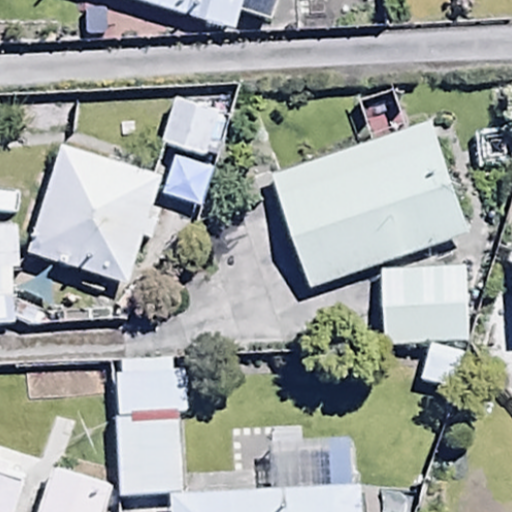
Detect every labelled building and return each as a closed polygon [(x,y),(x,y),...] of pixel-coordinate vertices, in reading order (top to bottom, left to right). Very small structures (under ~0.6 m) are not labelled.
[(243,0),(122,0),(231,37),(243,0)] [(224,118),(174,105),(161,155),(210,169),(224,118)] [(432,126),(270,179),(307,295),(469,243),(432,126)] [(163,182),(60,151),(28,259),(131,290),(143,248),(151,250),(159,223),(152,221),(163,182)] [(14,273),(0,273),(0,331),(15,331),(14,273)] [(464,274),(379,278),(383,350),(467,346),(464,274)] [(172,511),(363,511),(362,489),(253,494),(252,478),(182,481),(180,444),(190,444),(186,364),(114,367),(120,503),(172,500),(172,511)] [(0,511),(15,511),(26,482),(0,472),(0,511)] [(105,511),(112,488),(51,472),(40,511),(105,511)]
